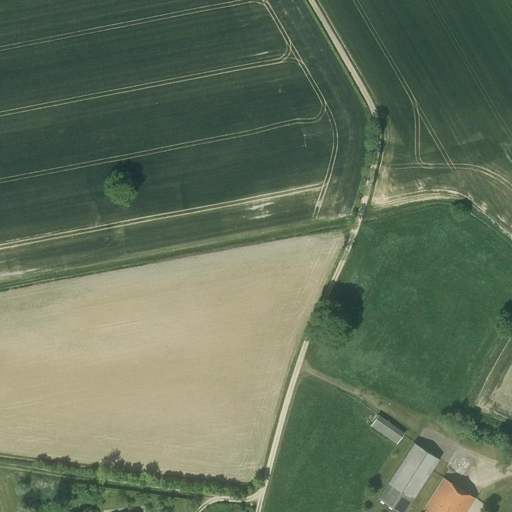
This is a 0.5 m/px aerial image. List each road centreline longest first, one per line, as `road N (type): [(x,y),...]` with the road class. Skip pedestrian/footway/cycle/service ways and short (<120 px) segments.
road 1 (track): [(309,0),(371,108),(374,156),(351,240),(288,376),(254,499)]
road 2 (track): [(511,464),(293,364)]
